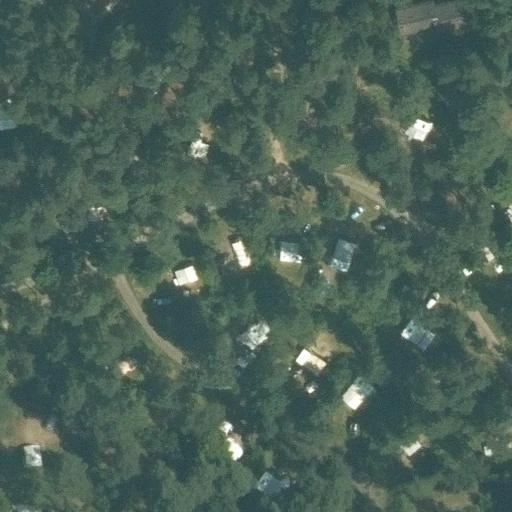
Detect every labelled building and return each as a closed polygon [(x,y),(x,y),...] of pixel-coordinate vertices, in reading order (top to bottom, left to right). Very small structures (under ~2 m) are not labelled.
[(78,0),(94,14),(107,0),(78,0)] [(287,220),(307,220),(306,197),(286,198),(287,220)] [(228,216),(237,233),(254,224),(245,207),(228,216)] [(432,342),(457,329),(443,303),(418,316),(432,342)] [(331,349),(350,331),(336,315),(316,333),(331,349)] [(367,357),(364,374),(382,378),(386,361),(367,357)] [(411,443),(422,431),(410,419),(398,431),(411,443)] [(511,440),(511,422),(503,429),(511,440)]
